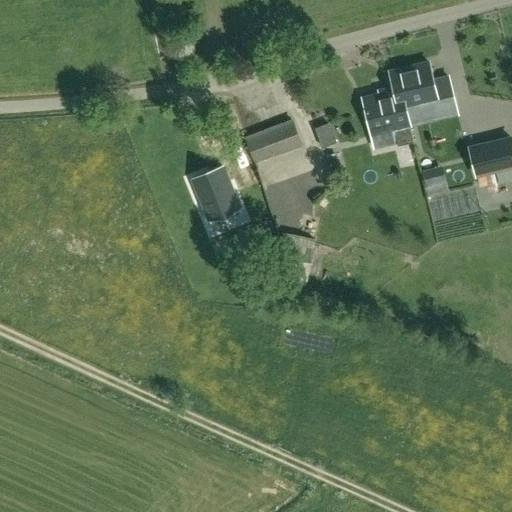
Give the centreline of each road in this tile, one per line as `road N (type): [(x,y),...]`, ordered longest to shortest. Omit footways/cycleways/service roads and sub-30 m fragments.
road 1 (unclassified): [(0,108),(160,92),(505,0)]
road 2 (track): [(0,329),(407,511)]
